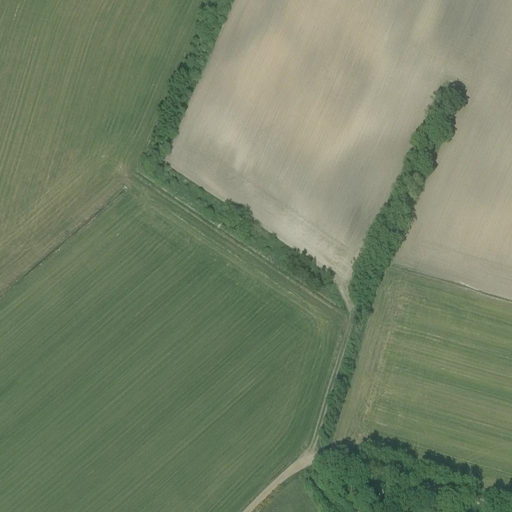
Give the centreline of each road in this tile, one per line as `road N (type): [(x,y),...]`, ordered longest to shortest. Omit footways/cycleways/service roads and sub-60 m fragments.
road 1 (track): [(310,449),(360,289),(456,83)]
road 2 (track): [(511,509),(310,449)]
